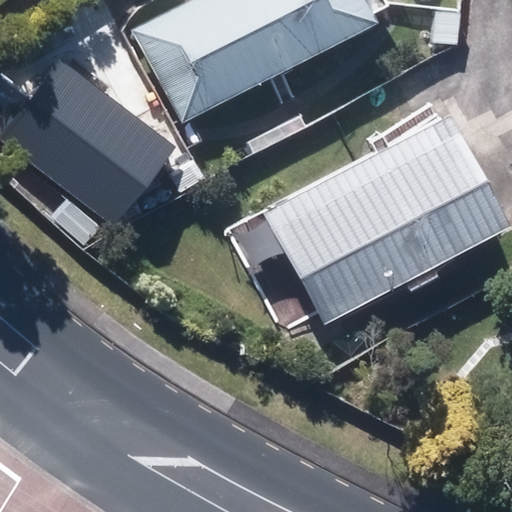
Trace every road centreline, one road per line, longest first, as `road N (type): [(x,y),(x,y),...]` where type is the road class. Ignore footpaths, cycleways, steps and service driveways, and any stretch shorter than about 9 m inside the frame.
road 1 (secondary): [(274,511),(145,449),(66,394)]
road 2 (residential): [(2,511),(66,394)]
